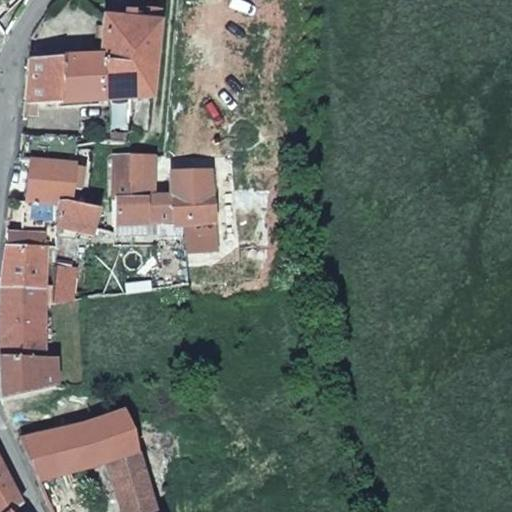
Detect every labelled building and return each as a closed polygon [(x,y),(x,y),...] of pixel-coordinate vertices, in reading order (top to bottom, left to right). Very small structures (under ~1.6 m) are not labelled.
[(96,54),(99,98),(128,97),(148,96),(156,20),(100,15),(96,54)] [(22,102),(99,98),(96,54),(26,57),(22,102)] [(32,160),(68,166),(73,141),(20,135),(18,157),(32,160)] [(111,155),(111,195),(147,197),(151,197),(150,153),(111,155)] [(32,160),(25,200),(60,204),(60,203),(63,188),(74,190),(77,168),(68,166),(32,160)] [(95,208),(60,203),(60,204),(58,216),(56,223),(102,237),(115,237),(115,222),(147,221),(147,197),(111,195),(111,228),(91,226),(95,208)] [(194,200),(161,198),(151,197),(147,197),(147,221),(179,222),(185,285),(203,281),(198,221),(195,221),(194,200)] [(6,230),(0,282),(0,284),(40,277),(42,232),(6,230)] [(62,302),(65,267),(50,265),(49,274),(48,292),(48,304),(62,302)] [(40,277),(39,350),(51,348),(48,304),(48,292),(49,274),(40,277)] [(0,355),(39,350),(40,277),(0,284),(0,355)] [(0,397),(54,383),(51,348),(39,350),(0,355),(0,397)] [(63,428),(18,437),(36,478),(103,456),(134,452),(121,409),(63,428)] [(103,456),(120,511),(151,511),(134,452),(103,456)] [(0,511),(6,511),(7,511),(6,511),(9,511),(20,501),(0,463),(0,511)]
